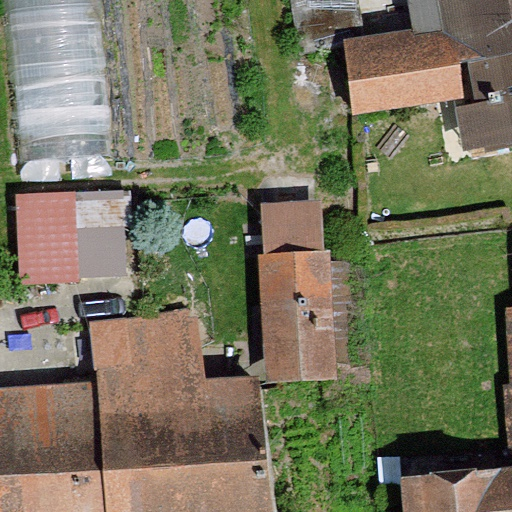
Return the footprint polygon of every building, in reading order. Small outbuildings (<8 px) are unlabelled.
[(11,0),(18,151),(110,147),(103,0),(11,0)] [(511,0),(403,0),(409,29),(324,45),(338,123),(432,106),(441,158),(511,144),(511,0)] [(17,183),(20,273),(81,271),(78,181),(17,183)] [(319,205),(264,208),(273,375),(328,372),(319,205)] [(102,390),(0,398),(0,511),(263,511),(253,384),(201,390),(194,325),(96,327),(102,390)] [(511,511),(511,476),(409,483),(410,511),(511,511)]
